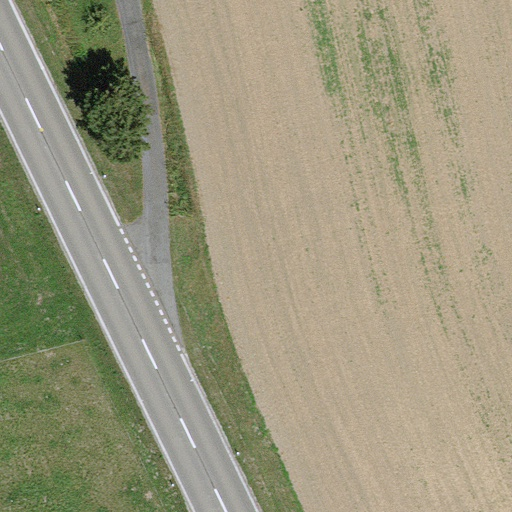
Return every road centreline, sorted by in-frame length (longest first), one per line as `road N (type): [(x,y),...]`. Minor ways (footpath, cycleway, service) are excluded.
road 1 (secondary): [(227,511),(0,49)]
road 2 (track): [(117,287),(149,262),(156,134),(124,0)]
